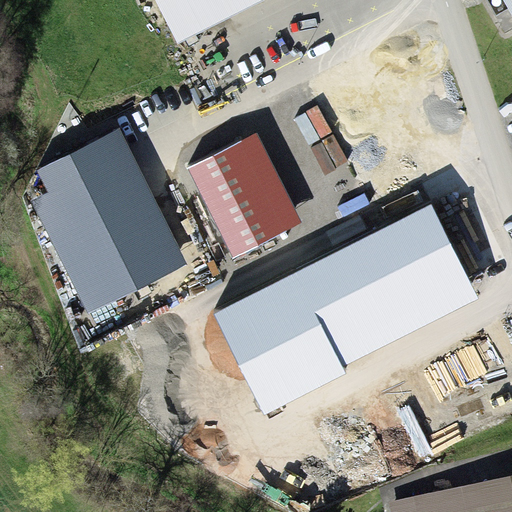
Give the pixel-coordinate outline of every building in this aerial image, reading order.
[(234,0),(156,0),(172,31),(234,0)] [(511,0),(501,0),(511,19),(511,0)] [(183,265),(115,129),(34,170),(48,197),(35,204),(90,313),(183,265)] [(240,137),(187,164),(235,259),(288,232),(240,137)] [(471,279),(432,201),(212,312),(264,413),(344,372),(332,349),(471,279)]
